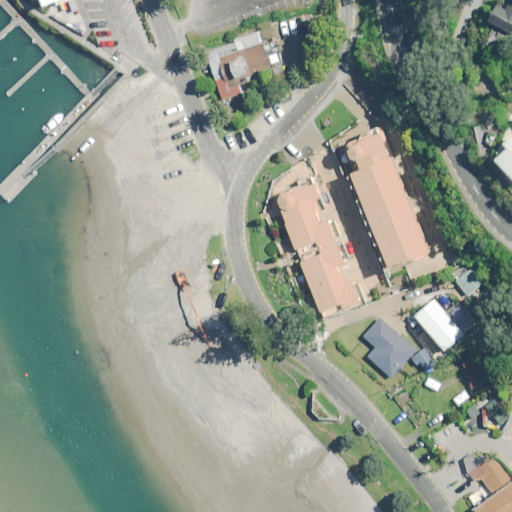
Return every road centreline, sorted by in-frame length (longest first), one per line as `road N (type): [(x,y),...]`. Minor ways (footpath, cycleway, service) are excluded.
road 1 (residential): [(445,511),(360,405),(269,323),(238,252),(240,182)]
road 2 (tertiary): [(511,232),(464,173),(413,74),(393,0)]
road 3 (residential): [(240,182),(331,79),(346,49),(345,0)]
road 4 (unclassified): [(240,182),(202,135),(149,0)]
